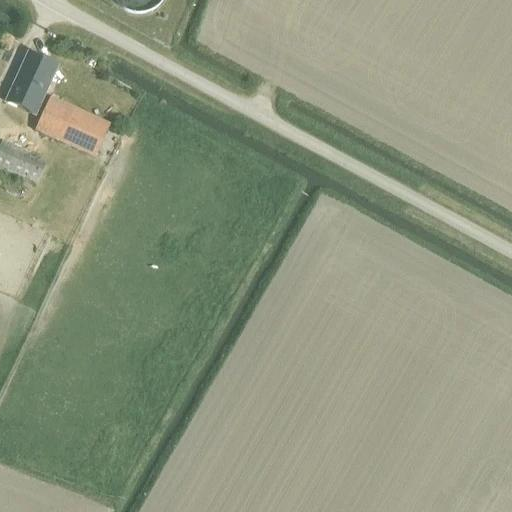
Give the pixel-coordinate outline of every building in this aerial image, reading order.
[(121,9),(129,14),(138,16),(148,15),(156,11),(163,5),(165,0),(113,0),(115,3),(121,9)] [(106,55),(111,44),(74,29),(70,39),(106,55)] [(28,57),(6,105),(34,117),(55,70),(28,57)] [(49,100),(34,133),(94,160),(109,127),(49,100)] [(0,147),(0,170),(34,187),(45,165),(2,144),(0,147)]
